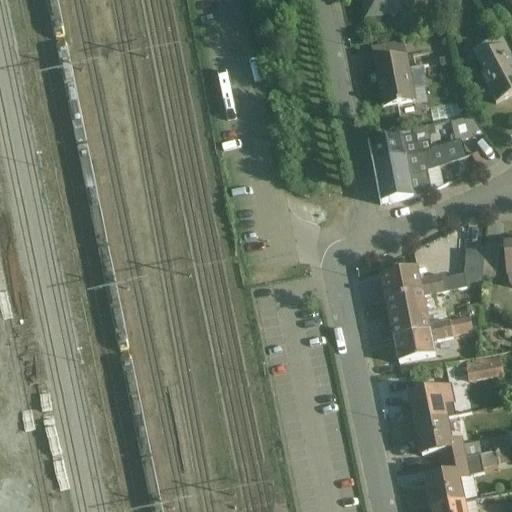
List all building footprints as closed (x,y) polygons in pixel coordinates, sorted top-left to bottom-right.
[(359,0),(364,27),(403,21),(399,0),(359,0)] [(511,62),(501,42),(473,57),(484,79),(480,80),(496,110),(511,101),(511,62)] [(374,67),(408,61),(404,47),(372,53),(374,67)] [(408,61),(374,67),(377,81),(371,82),(372,90),(378,89),(383,115),(417,108),(416,100),(427,98),(424,73),(411,75),(408,61)] [(457,149),(463,147),(483,141),(473,122),(369,145),(374,169),(432,156),(429,141),(437,139),(437,137),(453,134),(457,149)] [(432,156),(374,169),(377,189),(428,178),(441,173),(452,169),(468,163),(463,147),(457,149),(432,156)] [(468,163),(452,169),(459,185),(485,174),(478,159),(468,163)] [(428,178),(377,189),(381,209),(415,203),(432,198),(443,192),(441,173),(428,178)] [(485,258),(483,284),(495,285),(497,277),(499,251),(486,250),(485,258)] [(467,257),(465,282),(467,295),(482,292),(483,284),(485,258),(467,257)] [(467,295),(465,282),(447,286),(446,283),(420,288),(418,275),(382,282),(387,307),(423,300),(424,304),(467,295)] [(423,300),(387,307),(393,338),(430,331),(424,304),(423,300)] [(430,331),(393,338),(399,369),(437,362),(434,350),(454,346),(454,343),(477,338),(479,323),(431,333),(430,331)] [(501,363),(466,369),(469,389),(505,382),(501,363)] [(446,412),(456,410),(452,392),(407,400),(414,432),(449,424),(446,412)] [(469,406),(456,410),(446,412),(449,424),(471,419),(469,406)] [(449,424),(414,432),(420,463),(438,460),(440,469),(481,461),(479,448),(464,451),(463,444),(453,446),(449,424)] [(495,458),(509,455),(506,443),(493,445),(495,458)] [(481,461),(440,469),(443,481),(425,484),(430,511),(445,511),(476,505),(478,505),(473,482),(484,480),(484,475),(511,468),(511,454),(509,455),(495,458),(481,461)]
